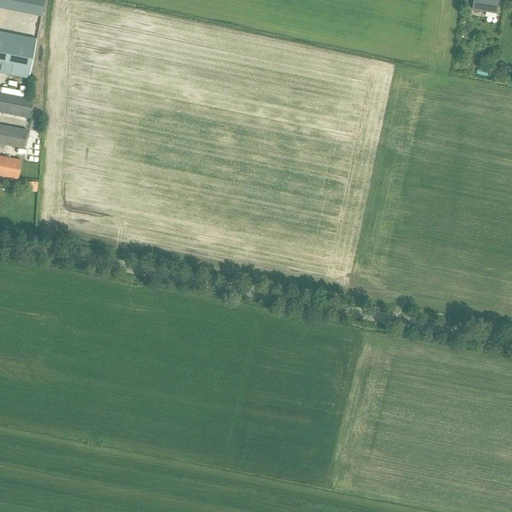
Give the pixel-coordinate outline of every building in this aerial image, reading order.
[(0,0),(0,7),(41,16),(43,0),(0,0)] [(474,0),(473,9),(497,13),(499,0),(474,0)] [(0,32),(0,73),(29,79),(37,40),(36,40),(0,32)] [(0,113),(30,119),(33,99),(0,92),(0,113)] [(0,124),(0,144),(23,149),(27,130),(0,124)] [(0,176),(17,179),(21,160),(0,155),(0,176)]
